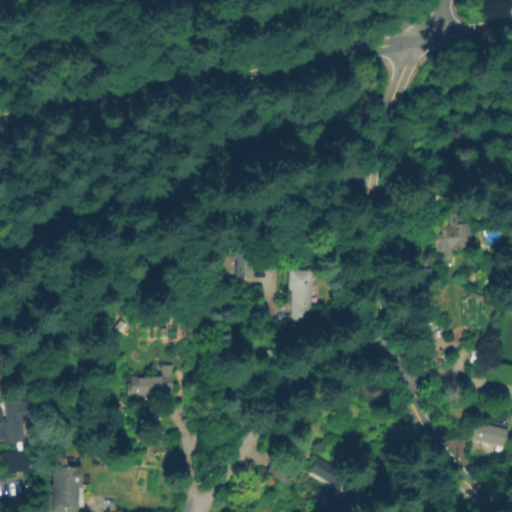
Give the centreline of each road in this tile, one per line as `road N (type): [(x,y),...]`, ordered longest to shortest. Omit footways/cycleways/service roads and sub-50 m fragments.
road 1 (residential): [(412,38),(367,161),(368,277),(390,363),(425,430),(501,511)]
road 2 (tertiary): [(412,38),(0,115)]
road 3 (residential): [(200,511),(303,365),(319,354)]
road 4 (residential): [(511,393),(390,363)]
